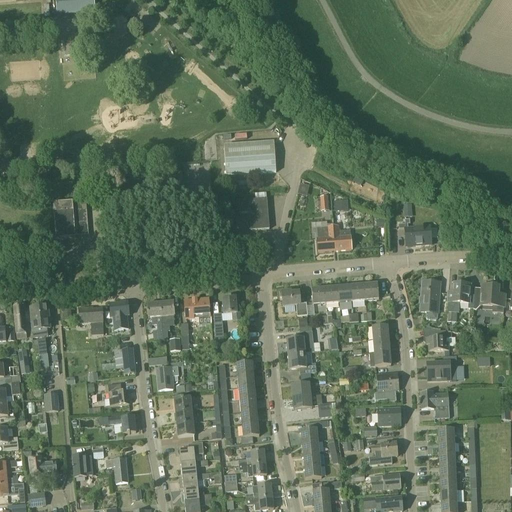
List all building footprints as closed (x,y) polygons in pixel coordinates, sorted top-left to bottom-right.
[(55,0),(57,16),(95,13),(94,0),(55,0)] [(65,36),(61,37),(61,42),(64,42),(65,56),(79,55),(77,35),(65,36)] [(224,147),(226,177),(276,173),(274,143),(224,147)] [(328,198),(321,199),(322,212),(329,212),(328,198)] [(255,201),(239,202),(240,215),(249,214),(250,232),(269,231),(267,200),(255,201)] [(334,202),(334,212),(348,211),(348,201),(334,202)] [(53,204),(56,240),(75,239),(75,237),(88,236),(86,202),(53,204)] [(404,206),(405,217),(412,217),(412,206),(404,206)] [(404,228),(397,228),(397,233),(403,232),(404,251),(430,249),(428,230),(406,232),(406,228),(408,228),(408,223),(403,223),(404,228)] [(328,229),(316,230),(317,240),(318,254),(335,253),(333,228),(328,229)] [(338,228),(333,228),(335,253),(352,252),(350,232),(339,233),(338,228)] [(421,306),(420,313),(423,314),(422,326),(437,325),(437,321),(437,315),(440,287),(440,285),(424,284),(423,294),(423,299),(422,299),(421,299),(421,306)] [(377,285),(364,286),(365,302),(379,301),(377,285)] [(449,295),(448,303),(447,313),(459,314),(460,304),(469,305),(468,310),(474,310),(475,289),(470,289),(470,286),(455,285),(454,295),(449,295)] [(364,286),(351,287),(352,303),(365,302),(364,286)] [(351,287),(338,289),(339,304),(352,303),(351,287)] [(474,310),(474,311),(476,312),(481,307),(493,307),(492,314),(504,315),(504,305),(504,304),(504,300),(504,299),(497,299),(498,289),(482,288),(482,290),(475,289),(474,310)] [(338,289),(325,290),(326,305),(339,304),(338,289)] [(326,305),(325,290),(311,291),(313,306),(326,305)] [(283,308),(296,306),(297,318),(308,317),(306,305),(300,305),(299,294),(291,295),(291,293),(282,294),(283,308)] [(223,316),(233,315),(233,322),(241,322),(240,313),(237,314),(236,299),(222,300),(223,316)] [(186,321),(210,319),(209,300),(184,302),(186,321)] [(173,303),(161,304),(162,319),(163,342),(168,342),(168,333),(170,333),(170,328),(169,318),(174,318),(173,303)] [(111,318),(113,318),(114,332),(129,330),(127,317),(129,317),(128,304),(110,305),(111,318)] [(161,304),(147,305),(148,320),(152,320),(152,327),(157,326),(157,332),(153,333),(154,343),(163,342),(162,319),(161,304)] [(27,339),(23,307),(14,308),(17,340),(27,339)] [(30,309),(33,332),(31,332),(32,339),(48,337),(47,330),(51,330),(48,307),(30,309)] [(80,325),(91,324),(92,337),(104,336),(102,313),(90,313),(89,309),(79,310),(80,325)] [(307,319),(299,320),(299,328),(308,327),(307,319)] [(214,325),(215,339),(216,344),(224,344),(223,338),(224,338),(223,324),(222,324),(214,325)] [(372,329),(373,342),(389,341),(387,327),(372,329)] [(429,340),(426,340),(426,344),(426,345),(426,346),(428,346),(429,354),(444,353),(448,353),(448,348),(455,348),(455,339),(452,339),(452,334),(441,332),(429,331),(428,331),(428,332),(429,340)] [(299,334),(300,340),(287,342),(288,356),(311,354),(310,346),(314,345),(312,333),(299,334)] [(180,340),(169,341),(170,353),(181,353),(180,340)] [(337,340),(330,341),(331,351),(339,351),(337,340)] [(389,341),(373,342),(374,355),(390,354),(389,341)] [(42,344),(38,344),(38,346),(38,349),(39,355),(39,359),(47,358),(45,346),(42,344)] [(133,350),(122,351),(125,376),(136,375),(133,350)] [(26,351),(18,353),(21,369),(29,368),(26,351)] [(311,354),(288,356),(290,371),(303,370),(303,376),(316,375),(316,365),(312,365),(311,354)] [(391,367),(390,354),(374,355),(369,356),(370,369),(391,367)] [(149,366),(167,365),(167,358),(148,359),(149,366)] [(443,358),(443,365),(427,365),(428,383),(450,382),(456,382),(456,368),(457,368),(456,358),(443,358)] [(477,359),(478,367),(490,366),(490,358),(477,359)] [(236,365),(237,378),(253,376),(252,364),(236,365)] [(0,385),(19,384),(20,384),(19,374),(17,374),(17,377),(11,377),(10,373),(4,374),(3,366),(0,366),(0,385)] [(357,367),(344,368),(344,376),(358,375),(357,367)] [(172,369),(156,371),(158,392),(174,391),(172,378),(178,377),(178,368),(172,369)] [(377,394),(375,395),(375,402),(387,401),(388,404),(396,403),(395,393),(399,393),(398,375),(376,377),(377,394)] [(253,376),(237,378),(239,390),(255,388),(253,376)] [(218,378),(210,378),(211,390),(219,390),(218,378)] [(0,405),(7,405),(6,397),(12,396),(12,397),(20,396),(19,384),(0,385),(0,405)] [(367,384),(359,385),(359,394),(368,393),(367,384)] [(121,385),(108,387),(110,408),(129,406),(128,393),(122,393),(121,385)] [(291,387),(292,399),(311,397),(310,385),(291,387)] [(255,388),(239,390),(240,402),(256,401),(255,388)] [(433,394),(421,394),(421,411),(433,411),(434,411),(435,421),(450,420),(449,408),(448,395),(433,396),(433,395),(433,394)] [(58,413),(57,396),(45,397),(46,414),(58,413)] [(311,398),(311,397),(292,399),(293,412),(312,410),(312,408),(318,408),(318,406),(317,397),(311,398)] [(174,401),(176,414),(192,412),(191,399),(174,401)] [(256,401),(240,402),(241,415),(257,413),(256,401)] [(7,405),(0,405),(0,418),(1,418),(1,425),(15,423),(14,412),(8,413),(7,405)] [(336,412),(335,405),(331,405),(318,406),(318,408),(318,413),(336,412)] [(366,410),(355,411),(355,418),(366,418),(366,410)] [(379,428),(401,427),(400,410),(378,411),(379,428)] [(192,412),(176,414),(177,426),(193,425),(192,412)] [(257,413),(241,415),(242,427),(258,425),(257,413)] [(109,427),(122,426),(123,436),(136,434),(134,419),(122,420),(122,418),(108,419),(109,427)] [(301,432),(302,444),(318,443),(317,430),(329,429),(329,428),(331,428),(331,423),(328,423),(307,425),(307,431),(301,432)] [(193,425),(177,426),(178,439),(194,437),(193,425)] [(258,425),(242,427),(243,439),(241,439),(242,446),(253,445),(253,438),(259,438),(258,425)] [(46,426),(39,427),(40,434),(47,434),(46,426)] [(364,429),(364,438),(377,437),(377,429),(364,429)] [(0,445),(2,446),(3,453),(19,451),(17,439),(8,440),(7,430),(0,430),(0,445)] [(438,431),(438,444),(454,443),(454,430),(438,431)] [(362,442),(355,442),(356,452),(363,451),(362,442)] [(318,443),(302,444),(303,456),(319,455),(318,443)] [(350,443),(343,444),(344,453),(351,452),(350,443)] [(454,443),(438,444),(439,456),(455,455),(454,443)] [(381,446),(381,447),(371,448),(371,455),(375,455),(375,458),(369,459),(370,467),(392,465),(392,458),(398,458),(396,444),(381,446)] [(179,451),(181,465),(195,463),(195,456),(203,456),(202,445),(188,446),(188,450),(179,451)] [(103,450),(93,451),(93,460),(104,459),(103,450)] [(239,467),(252,466),(265,464),(264,452),(251,454),(251,460),(246,460),(246,461),(238,462),(239,467)] [(319,455),(303,456),(304,469),(320,467),(319,455)] [(455,455),(439,456),(439,468),(455,468),(455,455)] [(93,477),(92,458),(85,458),(85,457),(73,458),(75,480),(87,479),(86,478),(93,477)] [(57,474),(56,463),(42,465),(41,459),(29,461),(31,477),(57,474)] [(107,470),(114,469),(115,477),(116,486),(128,485),(126,460),(106,462),(107,469),(107,470)] [(5,464),(0,464),(0,475),(6,475),(6,470),(17,469),(16,462),(5,463),(5,464)] [(195,463),(181,465),(182,478),(197,476),(196,469),(208,468),(207,462),(195,463)] [(267,477),(265,464),(252,466),(239,467),(239,472),(242,472),(243,475),(248,474),(248,479),(267,477)] [(320,467),(304,469),(306,481),(321,480),(320,467)] [(455,468),(439,468),(440,480),(456,480),(455,468)] [(6,475),(0,475),(0,487),(7,487),(15,486),(18,486),(18,477),(13,477),(13,480),(7,481),(6,475)] [(197,476),(182,478),(183,491),(198,489),(197,481),(209,480),(209,475),(197,476)] [(364,475),(354,476),(354,483),(365,482),(364,475)] [(236,477),(225,478),(225,486),(237,485),(236,477)] [(384,493),(384,492),(400,491),(399,477),(383,478),(384,483),(371,484),(372,493),(384,493)] [(456,480),(440,480),(440,493),(456,492),(456,485),(460,485),(460,480),(456,480)] [(341,484),(312,486),(313,492),(313,500),(314,505),(330,504),(329,498),(329,492),(342,491),(341,484)] [(24,485),(22,485),(0,487),(0,497),(8,497),(19,496),(19,491),(24,490),(24,485)] [(237,485),(225,486),(226,494),(237,493),(237,485)] [(246,501),(259,500),(272,498),(271,486),(258,488),(252,488),(253,495),(245,496),(246,501)] [(198,489),(183,491),(185,504),(199,502),(211,501),(212,501),(211,496),(204,497),(204,494),(199,495),(198,489)] [(140,491),(133,492),(134,502),(141,501),(140,491)] [(456,492),(440,493),(441,505),(457,504),(456,492)] [(44,495),(29,497),(30,508),(45,507),(44,495)] [(261,511),(274,511),(272,498),(259,500),(246,501),(247,507),(254,506),(254,511),(261,511)] [(402,511),(401,499),(376,501),(376,499),(363,499),(364,511),(376,510),(376,511),(402,511)] [(199,502),(185,504),(185,511),(200,511),(200,507),(212,506),(211,501),(199,502)]
